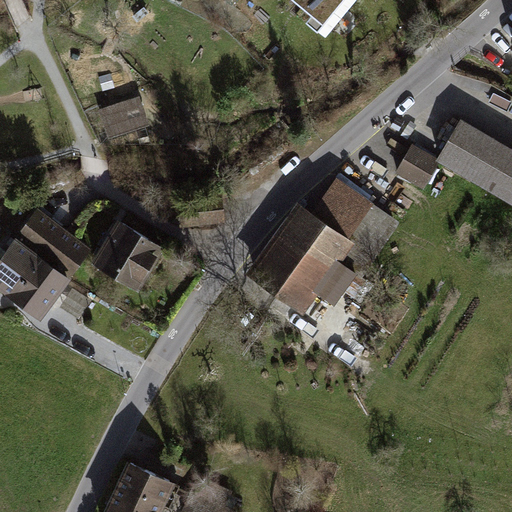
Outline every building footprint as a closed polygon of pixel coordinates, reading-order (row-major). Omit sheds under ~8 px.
[(296,0),(328,26),(349,0),(296,0)] [(141,94),(97,108),(107,139),(150,125),(141,94)] [(511,146),(458,115),(433,155),(437,157),(511,201),(511,146)] [(409,141),(391,170),(420,186),(437,157),(409,141)] [(297,199),(252,263),(303,314),(317,294),(335,304),(360,266),(367,269),(399,222),(337,176),(310,211),(297,199)] [(222,195),(172,201),(175,228),(223,221),(222,195)] [(36,205),(0,252),(0,285),(38,314),(90,246),(36,205)] [(117,213),(90,256),(136,285),(163,242),(117,213)] [(159,511),(173,481),(129,458),(102,511),(159,511)] [(196,474),(179,511),(223,511),(233,490),(196,474)]
